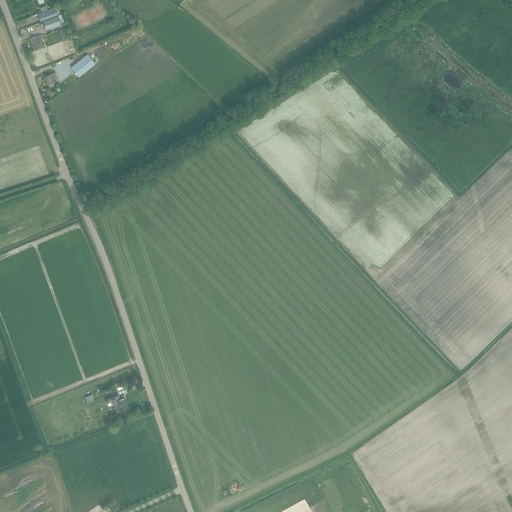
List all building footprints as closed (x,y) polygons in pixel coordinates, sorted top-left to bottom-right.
[(40,21),(45,19),(58,15),(55,7),(38,13),(40,21)] [(57,16),(43,21),(46,30),(60,25),(57,16)] [(35,49),(40,48),(44,46),(43,42),(40,43),(38,36),(31,38),(35,49)] [(87,57),(70,71),(78,80),(95,67),(87,57)] [(48,84),(49,87),(54,85),(53,82),(57,81),(54,73),(45,76),(48,84)] [(112,393),(103,396),(106,403),(117,399),(119,405),(115,406),(118,413),(121,412),(123,411),(128,409),(125,399),(119,401),(119,398),(117,391),(112,393)]
